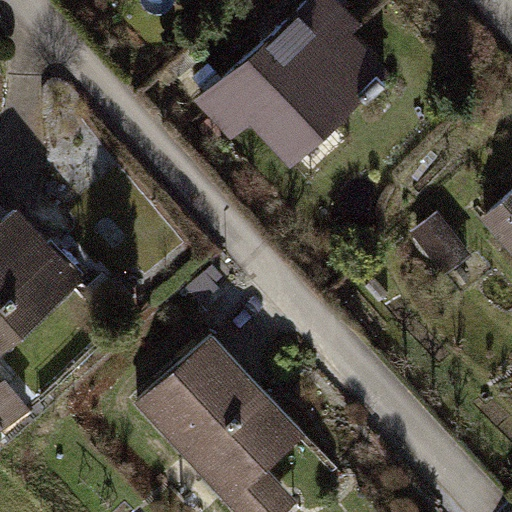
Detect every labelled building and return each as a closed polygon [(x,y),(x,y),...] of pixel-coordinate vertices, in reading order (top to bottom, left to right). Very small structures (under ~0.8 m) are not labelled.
[(338,0),(308,0),(206,93),(233,124),(252,107),(296,155),(365,92),(369,97),(388,81),(379,71),(368,81),(335,45),(360,23),(338,0)] [(511,192),(489,214),(511,239),(511,192)] [(0,339),(6,346),(73,282),(42,249),(50,241),(16,206),(5,218),(0,212),(0,339)] [(458,238),(435,211),(419,224),(441,252),(458,238)] [(215,330),(140,398),(243,511),(264,511),(242,486),(305,429),(215,330)] [(29,409),(7,381),(0,386),(0,428),(2,430),(29,409)]
